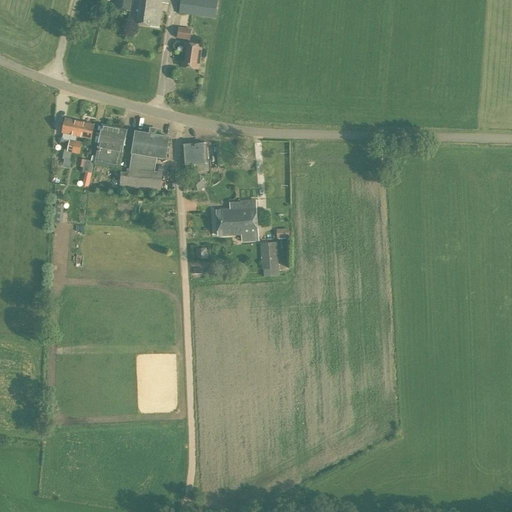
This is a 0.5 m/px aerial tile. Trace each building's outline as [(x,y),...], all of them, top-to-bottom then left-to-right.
[(130,10),(128,23),(160,27),(163,3),(169,4),(169,0),(115,0),(114,8),(130,10)] [(217,0),(180,0),(179,13),(215,18),(217,0)] [(177,38),(190,40),(192,29),(179,27),(177,38)] [(198,69),(202,45),(185,42),(181,66),(198,69)] [(77,136),(80,121),(65,118),(62,133),(77,136)] [(80,121),(77,136),(92,139),(95,124),(80,121)] [(127,129),(102,124),(94,163),(119,168),(127,129)] [(132,153),(130,169),(127,168),(127,172),(121,172),(120,189),(161,193),(163,172),(158,171),(154,171),(157,157),(166,159),(170,136),(156,134),(150,133),(136,131),(132,153)] [(82,142),(70,140),(67,151),(63,150),(62,157),(66,158),(65,160),(71,162),(73,154),(79,155),(82,142)] [(182,145),(184,172),(208,170),(206,143),(182,145)] [(91,173),(94,161),(85,159),(84,165),(82,165),(82,167),(84,168),(83,171),(91,173)] [(190,183),(198,191),(208,181),(199,173),(190,183)] [(242,201),(242,202),(242,209),(240,210),(241,226),(244,226),(245,234),(247,234),(248,242),(259,241),(256,200),(242,201)] [(242,209),(242,202),(230,202),(230,209),(216,210),(218,236),(242,235),(242,242),(248,242),(247,234),(245,234),(244,226),(241,226),(240,210),(242,209)] [(276,238),(287,238),(287,228),(276,228),(276,238)] [(278,242),(250,244),(252,270),(263,269),(264,277),(280,275),(278,242)] [(195,247),(196,258),(208,258),(207,246),(195,247)]
